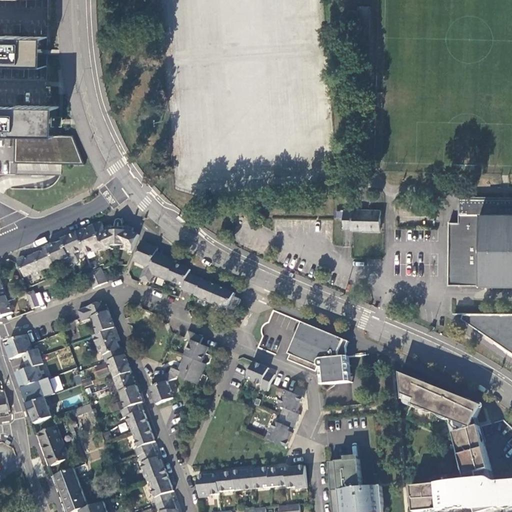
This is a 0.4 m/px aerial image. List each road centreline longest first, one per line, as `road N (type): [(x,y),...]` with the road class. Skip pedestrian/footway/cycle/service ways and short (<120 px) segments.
road 1 (tertiary): [(266,286),(511,402)]
road 2 (residential): [(189,511),(106,295)]
road 3 (residential): [(315,511),(307,381),(238,350)]
road 4 (tertiary): [(80,0),(82,67),(97,135),(126,183)]
road 5 (tertiary): [(126,183),(187,243),(266,286)]
road 6 (residential): [(238,350),(136,296),(119,289),(106,295)]
road 7 (residential): [(126,183),(107,201),(16,241)]
